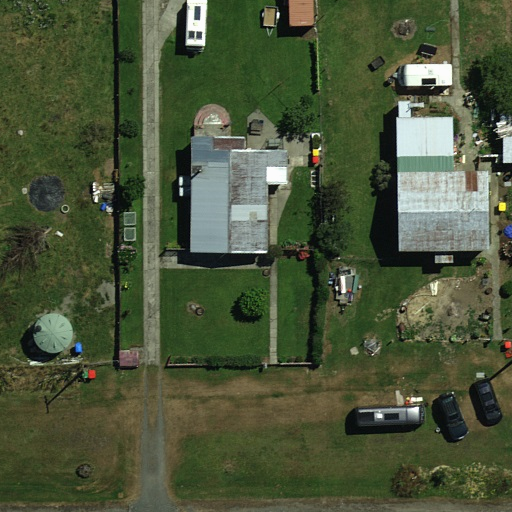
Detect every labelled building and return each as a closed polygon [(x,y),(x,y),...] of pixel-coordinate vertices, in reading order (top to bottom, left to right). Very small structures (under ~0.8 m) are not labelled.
[(164,0),(164,28),(192,27),(191,0),(164,0)] [(318,0),(285,0),(286,36),(319,35),(318,0)] [(416,100),(392,100),(395,261),(494,260),(493,165),(460,166),(459,108),(416,108),(416,100)] [(241,108),(189,109),(187,258),(267,259),(268,189),(290,189),(290,132),(240,132),(241,108)] [(511,112),(496,113),(499,167),(511,166),(511,112)]
